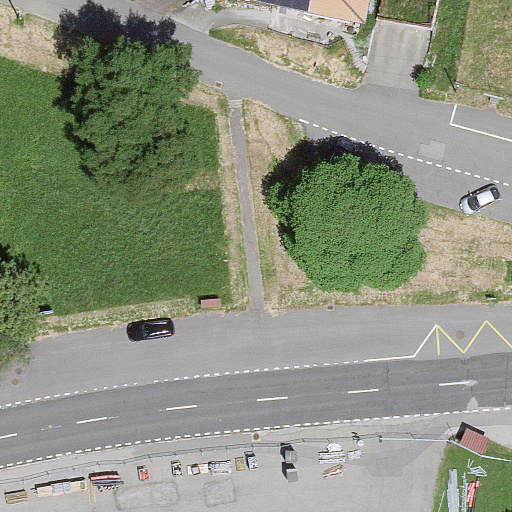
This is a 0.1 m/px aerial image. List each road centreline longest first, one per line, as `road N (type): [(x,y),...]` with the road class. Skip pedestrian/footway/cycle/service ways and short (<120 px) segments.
road 1 (tertiary): [(0,439),(236,403),(511,380)]
road 2 (unclassified): [(51,0),(229,69),(511,162)]
